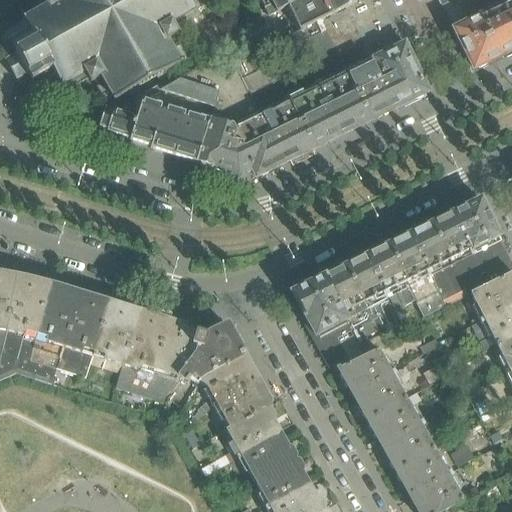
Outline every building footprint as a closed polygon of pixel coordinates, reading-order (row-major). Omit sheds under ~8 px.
[(212,10),(206,0),(42,0),(43,1),(20,14),(24,20),(23,21),(24,23),(3,34),(4,36),(1,42),(4,47),(11,48),(15,55),(14,56),(4,62),(3,65),(6,66),(13,78),(12,81),(15,82),(25,76),(26,77),(27,76),(31,83),(28,89),(31,95),(37,95),(39,97),(59,85),(60,87),(61,87),(65,93),(87,80),(90,84),(93,82),(97,88),(95,89),(101,98),(102,98),(106,104),(112,101),(113,103),(128,95),(130,99),(142,93),(139,88),(155,80),(158,78),(161,82),(173,75),(170,71),(182,64),(182,63),(187,60),(175,38),(184,32),(200,62),(211,56),(192,21),(212,10)] [(298,30),(296,30),(298,33),(320,22),(349,8),(364,0),(363,0),(258,0),(264,11),(268,18),(287,8),(298,30)] [(425,92),(379,0),(364,0),(349,8),(320,22),(328,39),(349,29),(360,52),(340,63),(370,122),(423,96),(426,94),(425,92)] [(471,0),(437,0),(454,33),(481,20),(473,3),(471,0)] [(511,51),(511,27),(497,0),(471,0),(473,3),(481,20),(454,33),(473,71),(511,51)] [(511,0),(497,0),(511,27),(511,0)] [(370,122),(340,63),(328,39),(320,22),(298,33),(290,37),(316,87),(317,90),(290,103),(314,150),(370,122)] [(314,150),(290,103),(271,67),(269,68),(260,51),(244,59),(234,64),(246,87),(260,115),(233,127),(237,137),(234,143),(240,145),(252,172),(255,179),(314,150)] [(260,115),(246,87),(234,64),(225,68),(206,63),(117,113),(112,111),(111,113),(112,113),(103,111),(98,129),(106,131),(106,133),(129,140),(129,142),(150,149),(149,150),(196,165),(211,120),(233,127),(260,115)] [(252,172),(240,145),(234,143),(237,137),(233,127),(211,120),(196,165),(237,178),(245,173),(246,175),(252,172)] [(511,276),(511,267),(486,216),(487,215),(482,204),(481,204),(479,202),(430,226),(465,298),(469,296),(470,298),(511,276)] [(465,298),(430,226),(387,248),(414,304),(422,321),(445,310),(444,308),(465,298)] [(414,304),(387,248),(344,269),(376,334),(394,324),(390,315),(414,304)] [(376,334),(344,269),(291,296),(332,369),(347,361),(349,365),(338,372),(384,348),(379,338),(358,349),(356,344),(376,334)] [(21,378),(49,287),(46,286),(30,282),(6,277),(0,275),(0,384),(15,376),(21,378)] [(511,276),(470,298),(495,348),(511,339),(511,276)] [(89,368),(108,305),(86,298),(49,287),(21,378),(50,387),(55,372),(84,381),(89,368)] [(143,400),(167,323),(108,305),(89,368),(119,377),(115,391),(143,400)] [(475,326),(473,322),(465,326),(467,330),(475,326)] [(198,384),(242,357),(226,327),(205,338),(196,335),(197,333),(167,323),(143,400),(161,406),(178,381),(183,385),(184,384),(187,386),(192,379),(198,384)] [(511,339),(495,348),(511,383),(511,339)] [(423,358),(438,350),(434,342),(419,350),(423,358)] [(405,402),(391,378),(377,354),(385,350),(384,348),(338,372),(366,423),(405,402)] [(269,404),(242,357),(198,384),(206,391),(228,431),(267,409),(269,404)] [(471,378),(466,368),(455,373),(461,384),(471,378)] [(491,412),(485,400),(474,406),(480,417),(491,412)] [(433,452),(405,402),(366,423),(395,473),(433,452)] [(197,424),(211,409),(205,404),(196,413),(198,415),(193,420),(197,424)] [(293,461),(294,458),(290,451),(286,449),(280,439),(272,423),(273,419),(267,409),(228,431),(225,433),(231,445),(225,449),(233,463),(239,459),(254,485),(295,461),(293,461)] [(501,443),(497,435),(490,439),(493,447),(501,443)] [(473,460),(466,447),(451,456),(459,469),(473,460)] [(459,499),(433,452),(395,473),(416,511),(445,511),(448,511),(477,495),(475,490),(459,499)] [(315,501),(300,475),(301,470),(298,463),(294,462),(295,461),(254,485),(268,511),(322,511),(323,509),(319,502),(315,501)] [(225,496),(213,474),(205,479),(218,500),(225,496)]
